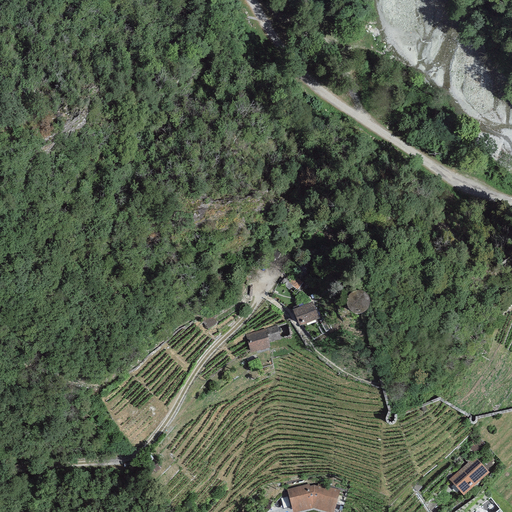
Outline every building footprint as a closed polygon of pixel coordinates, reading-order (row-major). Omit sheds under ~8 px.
[(358,290),(352,290),(346,297),(347,306),(354,312),(361,312),(363,312),(369,305),(369,295),(362,290),(358,290)] [(312,301),(295,308),(301,324),(318,317),(312,301)] [(266,338),(244,343),(247,356),(269,351),(266,338)] [(475,456),(449,479),(463,494),(489,471),(475,456)] [(313,483),(287,489),(292,511),(294,511),(313,507),(331,511),(333,511),(340,489),(313,483)]
